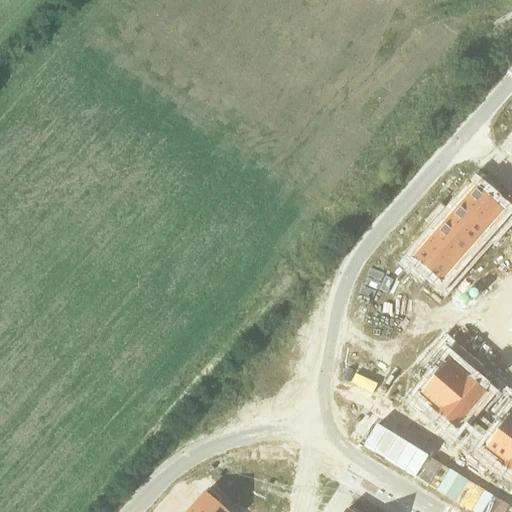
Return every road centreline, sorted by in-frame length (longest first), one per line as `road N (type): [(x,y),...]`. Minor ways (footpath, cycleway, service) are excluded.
road 1 (residential): [(461,134),(353,256),(317,384)]
road 2 (residential): [(495,511),(317,384)]
road 3 (residential): [(292,421),(221,441),(154,485),(132,511)]
road 4 (residential): [(292,421),(436,511)]
